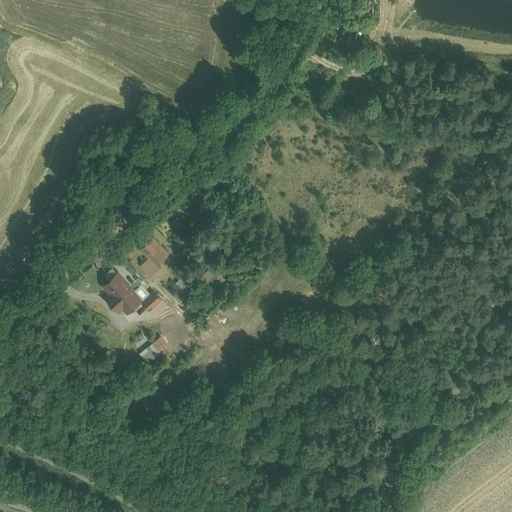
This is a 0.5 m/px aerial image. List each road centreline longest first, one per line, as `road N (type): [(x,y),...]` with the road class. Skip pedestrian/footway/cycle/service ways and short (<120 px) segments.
road 1 (track): [(0,331),(252,105),(319,0)]
road 2 (track): [(377,511),(417,431),(450,396),(511,373)]
